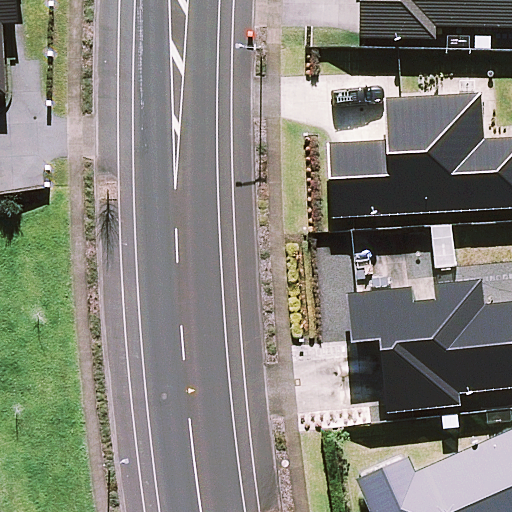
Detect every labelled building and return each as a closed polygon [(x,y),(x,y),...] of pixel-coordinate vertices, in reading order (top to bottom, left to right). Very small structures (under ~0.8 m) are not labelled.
[(0,0),(0,109),(8,109),(7,21),(17,21),(16,0),(0,0)] [(398,46),(435,45),(434,28),(511,27),(511,0),(360,0),(361,46),(398,46)] [(391,99),(391,143),(328,144),(329,215),(392,215),(511,214),(511,138),(486,139),(486,98),(435,98),(398,99),(391,99)] [(351,344),(375,339),(388,411),(511,388),(511,308),(485,314),(479,283),(369,303),(344,307),(351,344)] [(511,511),(511,433),(414,473),(408,459),(358,479),(371,511),(511,511)]
